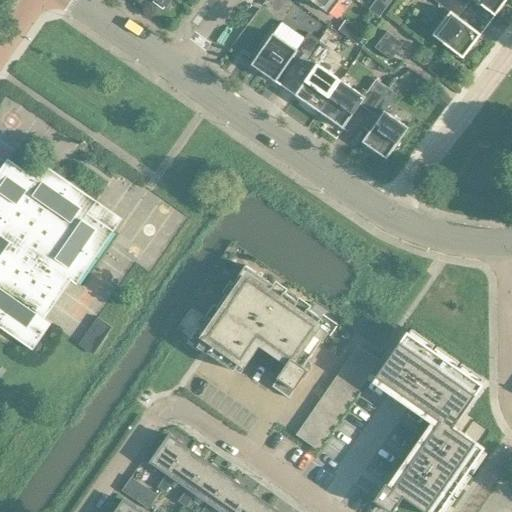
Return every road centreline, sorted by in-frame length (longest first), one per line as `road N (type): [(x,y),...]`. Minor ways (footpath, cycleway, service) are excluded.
road 1 (tertiary): [(387,218),(175,70)]
road 2 (residential): [(387,218),(511,52)]
road 3 (unclassified): [(324,511),(171,408)]
road 4 (residential): [(511,402),(508,245)]
road 5 (unknown): [(246,458),(271,407),(295,407),(334,349)]
road 6 (residential): [(86,511),(154,415),(171,408)]
road 7 (tertiary): [(508,245),(432,236),(387,218)]
road 8 (tertiary): [(175,70),(73,0)]
